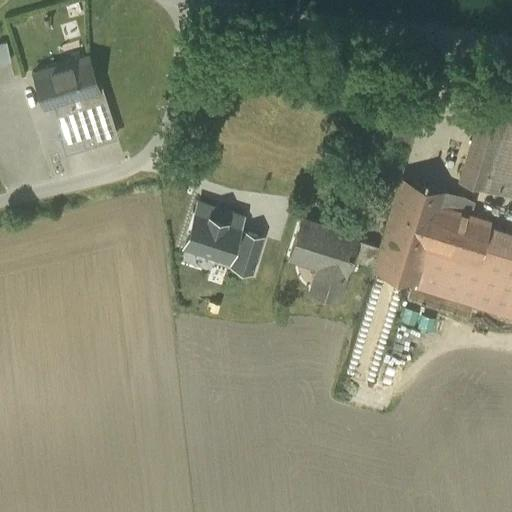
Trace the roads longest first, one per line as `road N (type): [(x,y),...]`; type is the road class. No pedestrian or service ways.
road 1 (unclassified): [(195,8),(511,38)]
road 2 (unclassified): [(195,8),(159,128),(141,158),(108,175),(0,201)]
